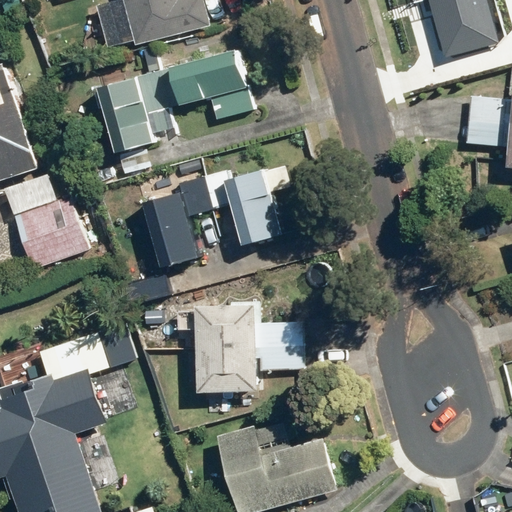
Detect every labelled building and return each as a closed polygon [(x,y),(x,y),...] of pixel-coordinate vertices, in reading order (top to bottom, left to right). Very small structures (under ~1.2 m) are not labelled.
[(125,0),(105,5),(115,46),(144,38),(146,45),(217,26),(210,0),(125,0)] [(435,0),(449,51),(503,37),(492,0),(435,0)] [(248,47),(107,86),(125,152),(162,142),(160,133),(179,128),(174,108),(217,96),(223,119),(264,107),(248,47)] [(0,199),(15,194),(40,269),(95,250),(77,198),(65,202),(17,63),(0,68),(0,199)] [(511,98),(478,96),(475,143),(511,146),(511,98)] [(187,190),(153,200),(172,268),(211,257),(199,215),(240,204),(252,246),(292,234),(280,192),(299,186),(293,164),(235,180),(232,170),(185,183),(187,190)] [(171,271),(132,283),(139,306),(178,295),(171,271)] [(267,301),(208,300),(208,311),(163,310),(163,327),(211,328),(209,390),(269,391),(269,369),(309,369),(310,322),(266,321),(267,301)] [(112,511),(85,432),(115,422),(99,374),(136,361),(124,326),(49,351),(57,373),(9,390),(14,404),(0,408),(0,465),(5,480),(17,475),(29,511),(112,511)] [(247,511),(259,511),(347,489),(333,436),(298,445),(290,417),(227,433),(247,511)]
